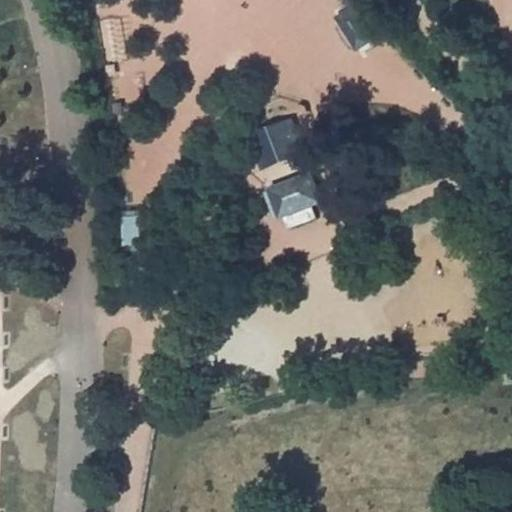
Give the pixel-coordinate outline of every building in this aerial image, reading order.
[(362,5),(340,19),(361,52),(383,39),(362,5)] [(264,169),(308,153),(295,119),(251,135),(264,169)] [(316,172),(267,189),(277,219),(285,216),(314,205),(326,201),(316,172)] [(314,205),(285,216),(290,230),(319,219),(314,205)] [(126,217),(128,247),(146,247),(144,216),(126,217)]
